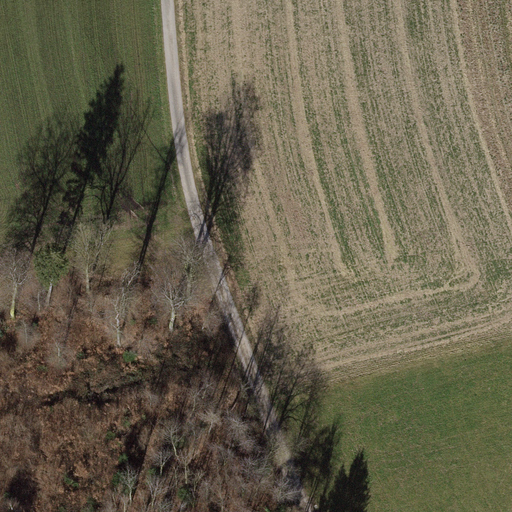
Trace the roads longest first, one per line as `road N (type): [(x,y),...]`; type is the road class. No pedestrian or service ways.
road 1 (track): [(307,511),(205,240)]
road 2 (track): [(205,240),(187,177),(166,0)]
